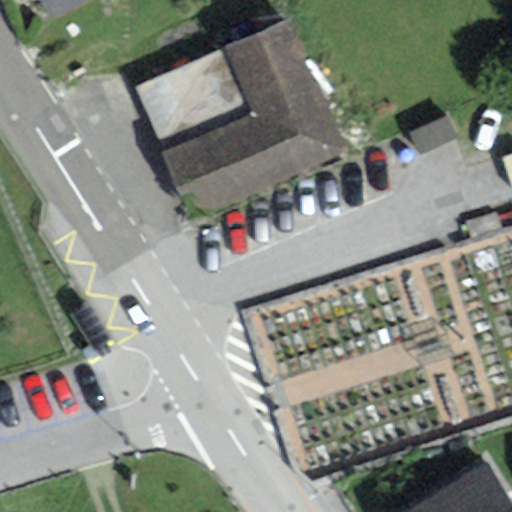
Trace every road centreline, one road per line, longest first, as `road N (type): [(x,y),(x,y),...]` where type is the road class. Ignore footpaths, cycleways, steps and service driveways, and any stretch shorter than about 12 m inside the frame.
road 1 (tertiary): [(209,404),(0,66)]
road 2 (residential): [(209,404),(0,465)]
road 3 (tertiary): [(285,511),(209,404)]
